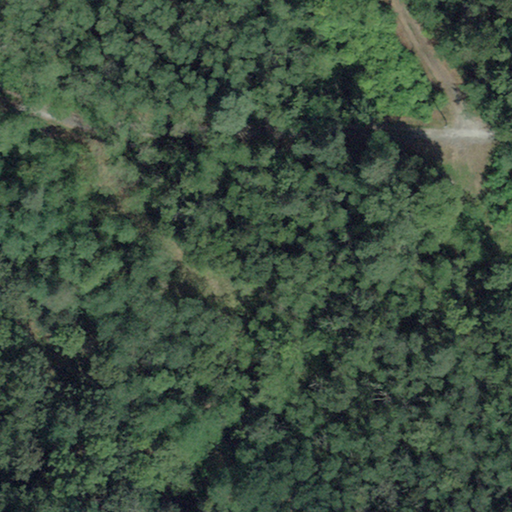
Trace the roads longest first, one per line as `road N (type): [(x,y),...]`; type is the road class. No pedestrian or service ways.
road 1 (track): [(511,129),(229,131),(56,115),(0,97)]
road 2 (track): [(480,128),(397,0)]
